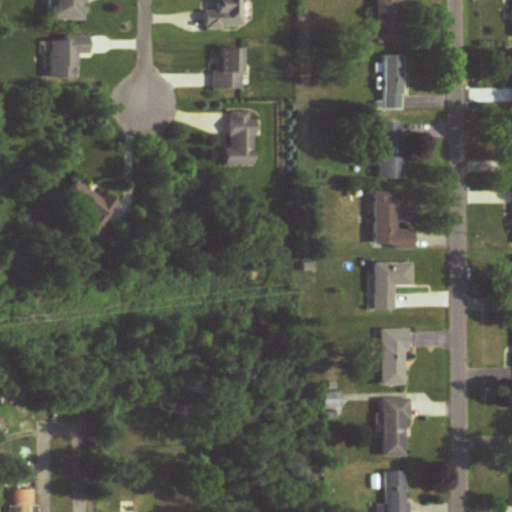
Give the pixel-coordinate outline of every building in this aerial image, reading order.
[(202,31),(241,30),(240,0),(215,0),(216,11),(201,11),(202,31)] [(400,44),(399,0),(373,0),(374,44),(400,44)] [(47,80),(73,80),(73,56),(85,56),(85,39),(47,39),(47,80)] [(240,49),(218,49),(218,73),(210,73),(210,90),(240,90),(240,49)] [(381,111),(401,111),(401,56),(381,56),(381,111)] [(253,112),(228,112),(228,149),(223,149),(223,167),(253,167),(253,112)] [(376,181),(402,181),(402,124),(376,124),(376,181)] [(101,198),(73,181),(58,207),(85,223),(81,229),(95,237),(116,201),(103,194),(101,198)] [(411,248),(411,231),(394,231),(394,194),(371,194),(371,248),(411,248)] [(371,312),(392,312),(392,287),(410,287),(410,264),(371,264),(371,312)] [(405,330),(378,330),(378,387),(405,387),(405,330)] [(406,399),(380,399),(380,458),(406,458),(406,399)] [(405,511),(405,472),(380,472),(380,511),(405,511)] [(33,475),(23,473),(21,481),(31,483),(33,475)] [(5,511),(33,511),(33,490),(6,490),(5,511)]
